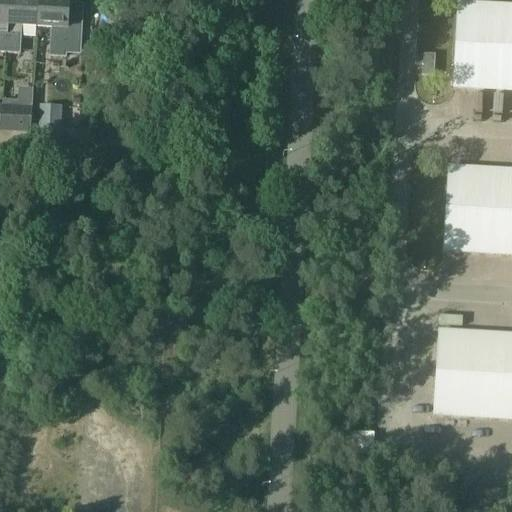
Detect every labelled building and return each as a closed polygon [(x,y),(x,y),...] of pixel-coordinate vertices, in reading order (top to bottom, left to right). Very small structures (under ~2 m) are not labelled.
[(0,0),(0,52),(5,53),(8,0),(0,0)] [(36,27),(37,0),(8,0),(5,53),(20,54),(21,27),(36,27)] [(55,0),(37,0),(36,27),(51,28),(49,56),(64,57),(67,1),(55,0)] [(511,6),(459,4),(454,88),(511,91),(511,6)] [(423,54),(422,76),(434,77),(435,55),(423,54)] [(2,106),(0,133),(14,134),(15,125),(30,125),(31,102),(3,101),(2,106)] [(57,136),(56,149),(74,150),(75,137),(57,136)] [(511,171),(449,168),(444,252),(511,256),(511,171)] [(511,336),(439,332),(434,416),(511,420),(511,336)] [(471,507),(509,509),(510,492),(472,489),(471,507)]
